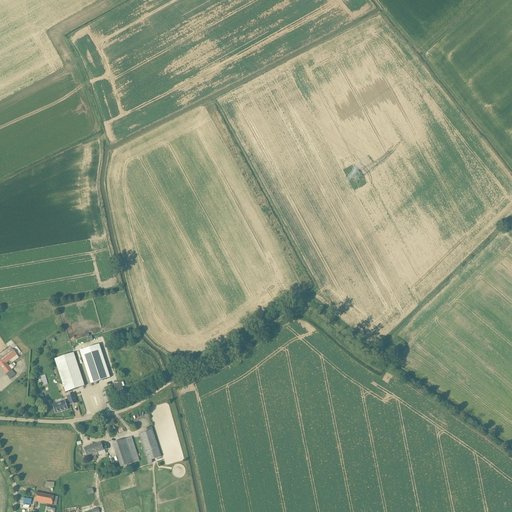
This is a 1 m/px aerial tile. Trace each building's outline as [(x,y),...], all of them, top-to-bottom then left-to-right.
[(110,378),(99,344),(80,351),(91,384),(110,378)] [(16,355),(11,349),(0,358),(0,367),(5,374),(10,370),(5,363),(16,355)] [(86,386),(75,353),(56,359),(67,392),(86,386)] [(121,383),(112,386),(114,392),(123,390),(121,383)] [(77,403),(74,394),(67,396),(70,405),(77,403)] [(68,409),(65,401),(52,405),(55,413),(68,409)] [(162,457),(153,430),(139,435),(147,461),(148,464),(153,463),(152,460),(162,457)] [(140,461),(132,437),(113,443),(120,467),(140,461)] [(102,444),(101,442),(84,448),(86,456),(104,450),(107,449),(106,443),(102,444)] [(53,496),(36,492),(33,501),(51,505),(53,496)]
